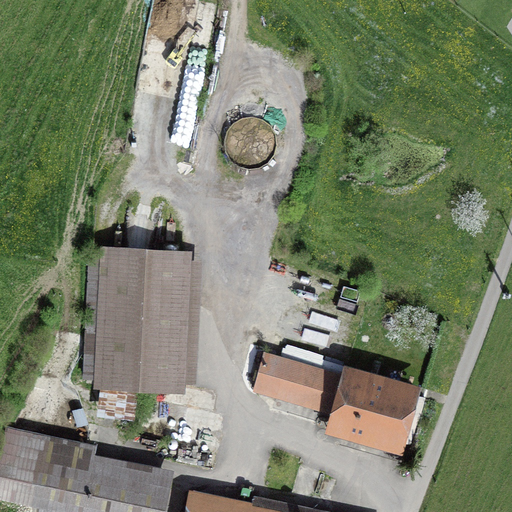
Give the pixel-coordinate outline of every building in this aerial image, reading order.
[(135,101),(202,112),(218,11),(152,0),(135,101)] [(244,168),(253,167),(260,164),(267,159),(271,152),(272,144),(271,136),(268,129),(262,124),(255,120),(248,119),(240,121),(233,124),(228,130),(225,137),(224,144),(226,153),(230,160),(236,165),(244,168)] [(181,257),(110,255),(106,378),(148,381),(135,435),(179,445),(175,464),(211,473),(225,414),(212,411),(216,389),(176,381),(181,257)] [(355,375),(271,348),(259,387),(343,413),(355,375)] [(343,413),(338,429),(395,447),(412,392),(355,375),(343,413)] [(160,511),(168,479),(117,469),(116,478),(88,472),(94,446),(12,430),(0,456),(0,496),(77,511),(160,511)] [(282,511),(265,508),(268,497),(255,494),(252,506),(194,492),(189,511),(282,511)]
